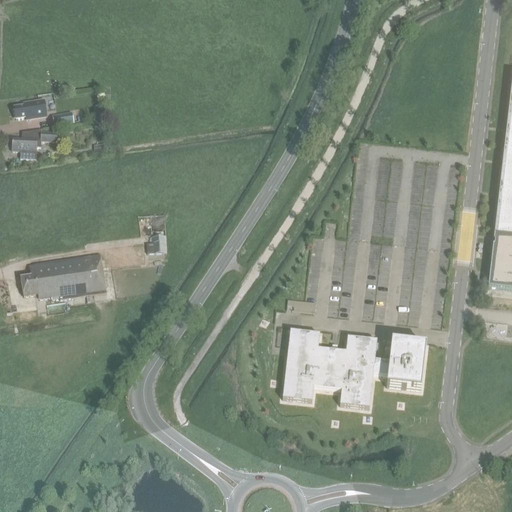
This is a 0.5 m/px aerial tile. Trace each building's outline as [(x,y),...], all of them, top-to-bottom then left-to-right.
[(511,75),(511,76),(500,180),(487,290),(511,293),(511,75)] [(23,107),(14,109),(16,121),(25,120),(25,123),(46,120),(44,101),(22,105),(23,107)] [(51,118),(53,128),(73,125),(71,114),(51,118)] [(12,141),(11,152),(11,154),(20,154),(19,162),(35,162),(36,150),(40,150),(40,144),(57,145),(57,134),(41,134),(41,132),(23,134),(23,139),(23,141),(12,141)] [(93,147),(94,154),(106,153),(105,145),(93,147)] [(146,247),(147,256),(166,255),(165,238),(150,239),(151,246),(146,247)] [(105,296),(100,256),(28,266),(30,278),(20,280),(22,300),(37,298),(38,302),(51,301),(51,302),(59,301),(59,302),(105,296)] [(287,302),(286,312),(293,313),(314,315),(315,305),(294,303),(287,302)] [(319,337),(289,334),(282,402),(311,405),(313,391),(341,394),(339,408),(369,412),(372,378),(387,380),(386,390),(420,393),(425,349),(391,346),(389,365),(374,363),(376,344),(347,341),(345,355),(317,352),(319,337)]
